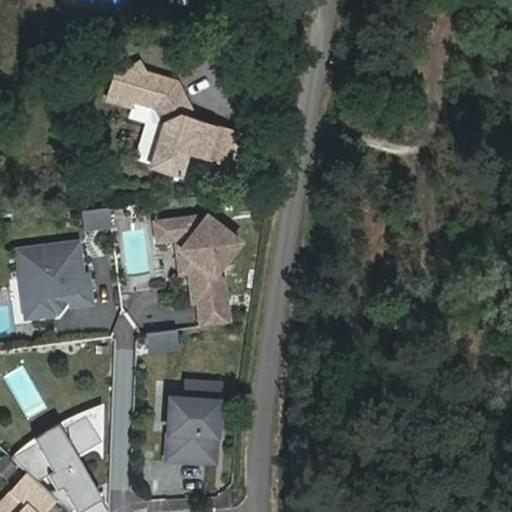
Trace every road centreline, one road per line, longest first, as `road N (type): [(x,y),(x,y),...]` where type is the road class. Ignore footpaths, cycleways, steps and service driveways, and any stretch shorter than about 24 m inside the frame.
road 1 (residential): [(273,511),(290,315),(341,0)]
road 2 (unknown): [(144,511),(130,323)]
